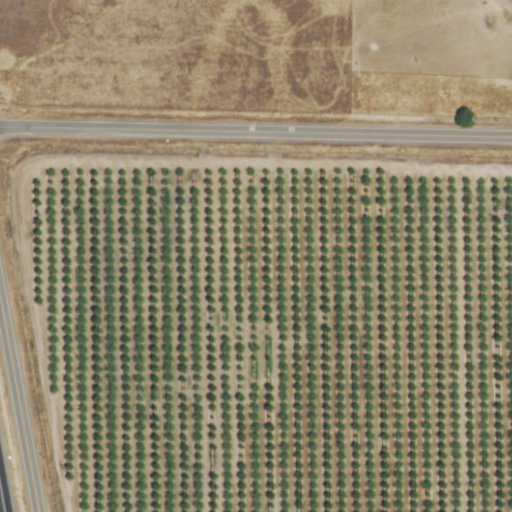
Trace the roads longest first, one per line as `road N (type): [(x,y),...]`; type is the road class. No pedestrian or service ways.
road 1 (residential): [(511,138),(0,131)]
road 2 (residential): [(33,511),(0,325)]
